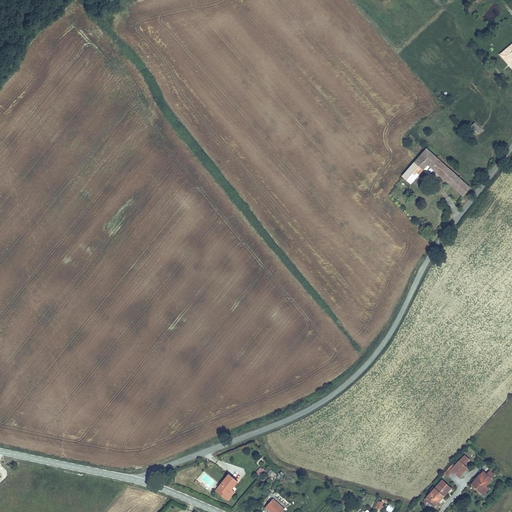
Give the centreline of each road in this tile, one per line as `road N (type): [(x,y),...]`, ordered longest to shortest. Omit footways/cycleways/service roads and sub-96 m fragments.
road 1 (tertiary): [(142,481),(312,407),(353,377),(383,344),(429,255),(511,146)]
road 2 (tertiary): [(142,481),(0,451)]
